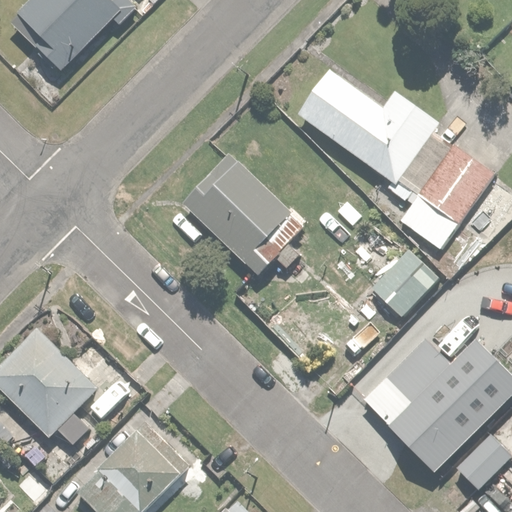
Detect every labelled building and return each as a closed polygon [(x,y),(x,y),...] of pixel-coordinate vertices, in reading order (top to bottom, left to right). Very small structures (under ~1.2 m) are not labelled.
[(132,0),(27,0),(11,17),(63,67),(113,15),(118,20),(135,2),(132,0)] [(329,65),(296,111),(397,185),(444,121),(395,85),(382,103),(329,65)] [(496,170),(453,143),(401,222),(446,250),(496,170)] [(227,152),(183,199),(258,270),(273,255),(289,270),(302,256),(288,243),(305,225),(227,152)] [(412,248),(374,286),(403,314),(440,275),(412,248)] [(49,434),(57,427),(98,386),(37,325),(0,361),(0,385),(44,429),(49,434)] [(423,337),(364,396),(442,473),(511,401),(511,378),(476,343),(452,366),(423,337)] [(77,487),(102,511),(144,511),(193,465),(154,425),(144,434),(139,429),(77,487)] [(57,427),(49,434),(22,459),(48,486),(82,455),(57,427)] [(478,488),(511,451),(491,434),(458,471),(478,488)] [(62,511),(50,499),(36,511),(62,511)]
